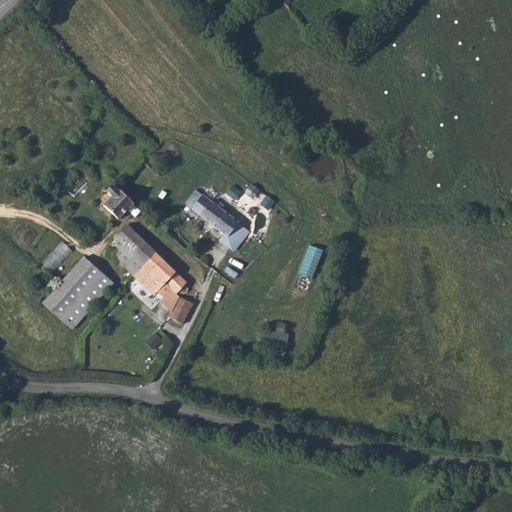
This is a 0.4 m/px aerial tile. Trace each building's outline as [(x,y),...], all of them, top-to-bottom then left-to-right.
[(245,192),(254,198),(260,189),(251,183),(245,192)] [(236,199),(242,190),(232,184),(227,193),(236,199)] [(116,188),(115,190),(112,187),(109,187),(106,189),(106,193),(110,197),(103,205),(117,217),(132,201),(116,188)] [(269,209),(275,200),(261,190),(255,199),(269,209)] [(232,209),(226,204),(221,210),(201,193),(190,205),(225,235),(236,223),(227,214),(232,209)] [(116,234),(114,238),(115,240),(110,245),(116,251),(111,256),(133,277),(155,254),(145,244),(125,225),(116,234)] [(64,241),(41,263),(50,272),(73,251),(64,241)] [(310,244),(294,287),(307,292),(324,249),(310,244)] [(111,281),(84,254),(41,302),(69,328),(111,281)] [(162,261),(155,254),(133,277),(143,286),(147,283),(143,280),(162,261)] [(143,280),(147,283),(143,286),(153,296),(156,292),(162,298),(170,289),(175,294),(178,291),(178,292),(179,292),(180,293),(182,294),(183,294),(184,293),(185,293),(185,292),(186,292),(186,291),(186,290),(186,289),(186,288),(185,287),(184,286),(183,285),(185,283),(162,261),(143,280)] [(177,298),(167,316),(180,325),(190,305),(177,298)] [(260,328),(257,344),(287,349),(290,332),(285,331),(286,322),(277,320),(275,331),(260,328)] [(156,331),(146,340),(154,348),(163,339),(156,331)]
